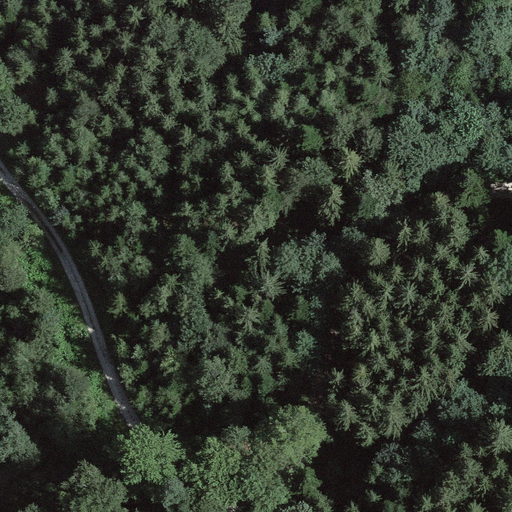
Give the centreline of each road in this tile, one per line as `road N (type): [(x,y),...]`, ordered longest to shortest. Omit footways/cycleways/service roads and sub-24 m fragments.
road 1 (track): [(511,185),(433,200),(370,249),(336,306),(288,511)]
road 2 (track): [(235,511),(142,440),(68,263),(0,173)]
